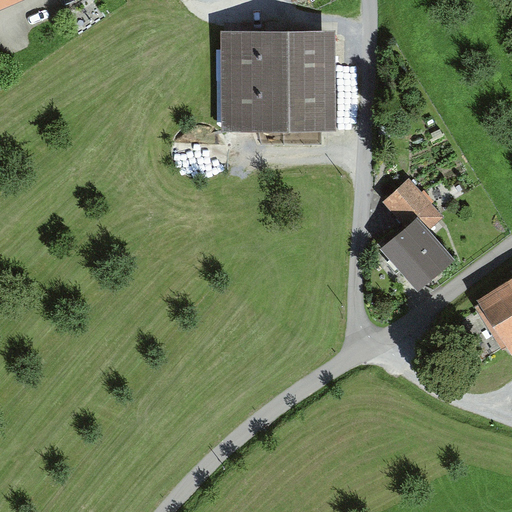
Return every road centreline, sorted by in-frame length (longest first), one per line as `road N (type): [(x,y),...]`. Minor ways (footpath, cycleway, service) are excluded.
road 1 (unclassified): [(364,347),(356,281),(369,0)]
road 2 (unclassified): [(364,347),(274,408),(169,511)]
road 3 (unclassified): [(511,248),(364,347)]
road 4 (track): [(511,421),(364,347)]
road 5 (track): [(244,157),(365,157)]
